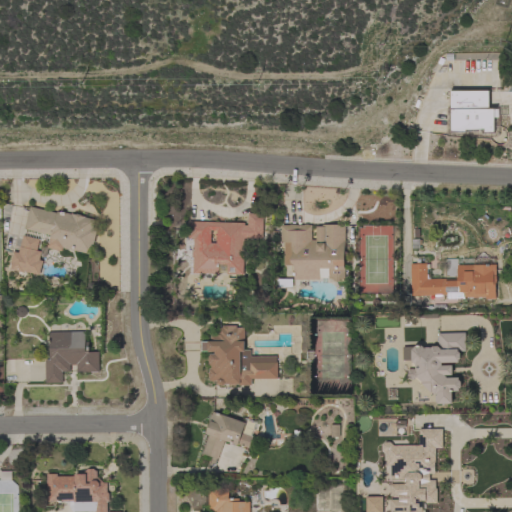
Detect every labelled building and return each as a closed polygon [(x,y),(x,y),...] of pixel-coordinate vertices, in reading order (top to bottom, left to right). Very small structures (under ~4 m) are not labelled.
[(450,91),(488,90),(488,108),(493,108),(493,107),(505,107),(505,125),(498,125),(498,135),(490,138),(445,136),(446,109),(450,109),(450,91)] [(61,250),(47,247),(45,255),(44,256),(41,256),(39,256),(38,260),(42,260),(38,275),(22,271),(22,272),(9,269),(11,263),(10,263),(12,251),(18,252),(22,235),(38,239),(36,250),(40,250),(41,246),(46,247),(47,241),(49,242),(50,237),(24,230),(29,206),(56,213),(56,211),(61,212),(71,214),(71,213),(75,214),(76,214),(80,215),(80,216),(94,219),(92,228),(93,228),(87,254),(62,247),(61,250)] [(244,223),(244,225),(247,225),(247,213),(263,214),(262,239),(244,238),(242,274),(227,274),(227,264),(218,264),(218,274),(193,273),(193,258),(192,256),(192,252),(193,251),(193,239),(188,239),(188,221),(244,223)] [(283,264),(284,243),(281,242),(281,225),(289,225),(289,224),(295,224),(295,225),(303,225),(303,224),(308,224),(308,225),(311,225),(311,240),(316,240),(316,227),(321,227),(321,225),(345,225),(345,252),(346,252),(346,256),(344,256),(344,279),(340,279),(339,281),(334,281),(332,279),(328,279),(328,278),(319,278),(319,279),(294,279),(294,272),(289,272),(289,266),(293,266),(293,265),(283,264)] [(456,259),(472,258),(494,257),(494,265),(495,265),(496,284),(495,284),(495,299),(485,299),(485,297),(446,298),(446,293),(446,295),(411,296),(410,264),(426,263),(427,279),(457,278),(457,265),(456,259)] [(239,384),(236,384),(236,385),(231,385),(231,384),(227,384),(224,383),(223,385),(219,385),(216,383),(216,381),(211,381),(209,379),(209,377),(208,377),(208,372),(209,372),(209,368),(210,368),(210,364),(209,364),(209,356),(210,356),(210,354),(214,354),(214,352),(208,352),(208,351),(201,351),(201,341),(211,341),(210,335),(216,335),(216,328),(222,328),(222,326),(236,326),(236,328),(244,328),(244,350),(250,350),(250,357),(276,356),(276,362),(277,362),(277,378),(251,379),(251,385),(239,385),(239,384)] [(85,331),(85,342),(88,342),(89,352),(98,352),(99,371),(76,372),(76,364),(70,364),(70,371),(62,371),(62,383),(45,383),(45,360),(49,360),(49,332),(85,331)] [(465,333),(465,351),(458,351),(460,353),(460,358),(458,360),(458,362),(441,363),(441,366),(451,365),(452,375),(444,375),(447,378),(458,377),(458,379),(460,381),(460,387),(458,389),(458,391),(451,391),(452,403),(437,404),(436,402),(435,402),(435,395),(436,395),(436,394),(434,395),(432,392),(431,393),(422,384),(421,385),(415,380),(410,380),(406,376),(407,372),(410,369),(410,363),(411,362),(411,354),(412,349),(415,345),(421,345),(424,348),(425,347),(429,347),(430,348),(432,346),(438,346),(437,333),(465,333)] [(209,435),(205,433),(209,423),(208,420),(210,415),(211,415),(212,412),(221,415),(221,414),(245,423),(242,433),(252,437),(248,448),(238,444),(237,446),(224,441),(217,459),(202,453),(209,435)] [(419,445),(419,429),(442,429),(442,448),(434,448),(435,474),(429,474),(429,480),(435,480),(435,488),(436,488),(436,503),(425,503),(425,502),(424,502),(424,510),(422,510),(422,511),(403,511),(400,511),(400,494),(403,494),(402,482),(391,482),(391,465),(386,465),(386,452),(382,449),(382,445),(385,442),(389,442),(393,445),(419,445)] [(48,502),(47,474),(57,474),(57,476),(75,476),(75,475),(84,474),(84,471),(86,471),(87,469),(94,469),(95,471),(97,471),(97,476),(103,482),(107,482),(107,492),(109,493),(109,501),(107,502),(107,511),(73,511),(73,501),(48,502)] [(249,511),(216,511),(208,511),(208,489),(228,488),(228,499),(239,498),(239,502),(249,502),(249,511)] [(365,511),(365,496),(381,496),(381,511),(365,511)]
